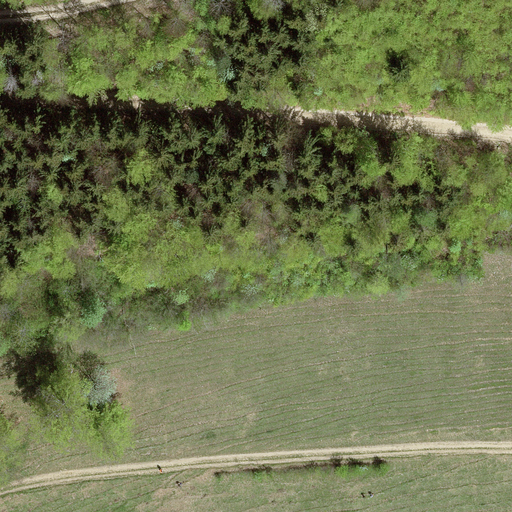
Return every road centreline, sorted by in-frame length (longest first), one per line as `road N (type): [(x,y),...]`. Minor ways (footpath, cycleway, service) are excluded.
road 1 (track): [(0,490),(37,478),(511,445)]
road 2 (track): [(511,138),(0,94)]
